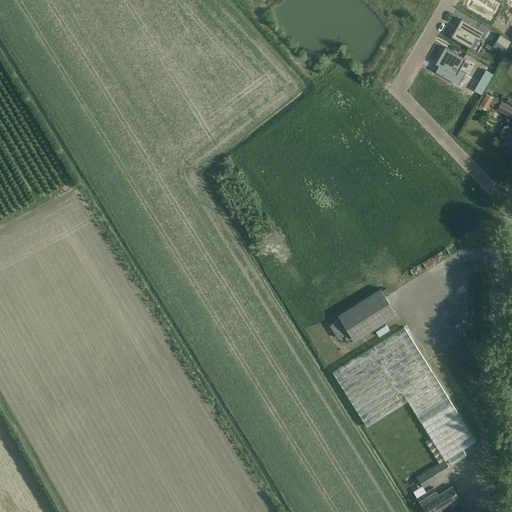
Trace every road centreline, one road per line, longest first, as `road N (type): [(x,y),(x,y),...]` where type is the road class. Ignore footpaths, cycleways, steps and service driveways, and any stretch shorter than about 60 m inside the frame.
road 1 (residential): [(449,0),(397,89),(492,190)]
road 2 (tertiary): [(511,393),(496,306),(511,235)]
